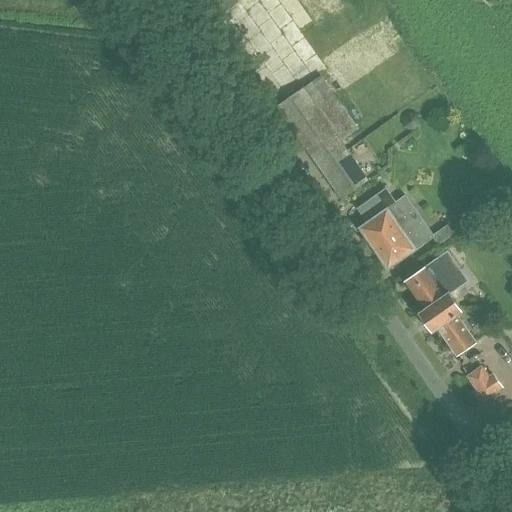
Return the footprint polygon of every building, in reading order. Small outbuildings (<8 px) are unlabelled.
[(209,22),(238,3),(235,0),(216,0),(201,10),(209,22)] [(293,53),(307,67),(337,38),(323,24),(293,53)] [(362,169),(342,141),(359,129),(322,76),(277,107),(341,198),(376,174),(369,164),(362,169)] [(417,114),(410,113),(404,118),(403,124),(408,130),(415,131),(420,126),(421,120),(417,114)] [(396,201),(386,187),(357,208),(367,223),(361,227),(389,267),(415,249),(432,236),(438,245),(455,233),(448,224),(434,234),(406,194),(396,201)] [(433,331),(439,327),(457,354),(476,341),(457,314),(463,311),(450,292),(454,289),(435,261),(406,281),(426,308),(421,312),(433,331)] [(490,376),(482,365),(467,376),(485,401),(504,386),(494,372),(490,376)]
